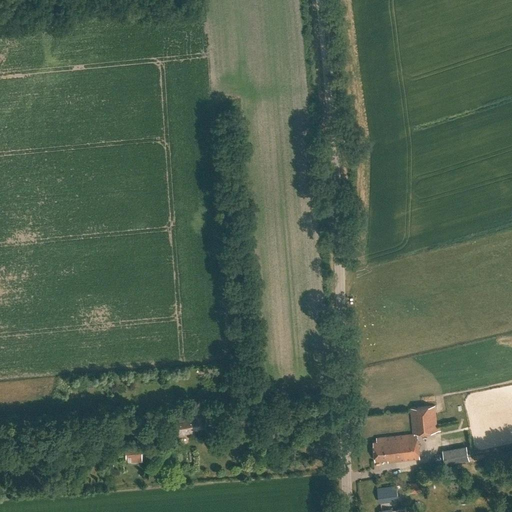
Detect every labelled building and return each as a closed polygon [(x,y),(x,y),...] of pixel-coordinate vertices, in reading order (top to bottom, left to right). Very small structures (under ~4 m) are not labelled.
[(411,407),(413,433),(376,436),(376,440),(372,441),(373,459),(387,458),(387,462),(420,459),(417,433),(437,431),(435,405),(411,407)] [(191,429),(202,427),(199,416),(174,422),(176,435),(192,432),(191,429)] [(161,431),(162,439),(172,439),(172,431),(161,431)] [(125,445),(126,462),(141,462),(141,445),(125,445)] [(469,461),(467,449),(443,454),(445,465),(469,461)] [(421,492),(419,482),(405,483),(406,493),(421,492)] [(377,488),(379,502),(398,499),(396,486),(377,488)]
